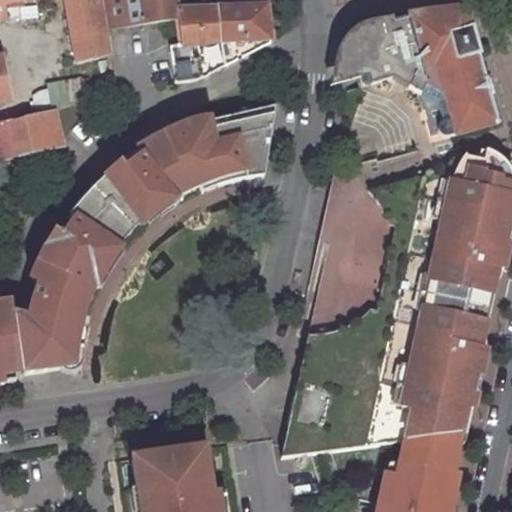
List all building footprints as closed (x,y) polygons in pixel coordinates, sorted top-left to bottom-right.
[(111,66),(99,0),(0,0),(0,4),(42,0),(63,0),(77,67),(111,66)] [(175,10),(174,0),(103,0),(109,31),(176,22),(175,10)] [(271,40),(265,6),(215,8),(221,43),(271,40)] [(422,67),(444,141),(450,139),(453,137),(454,141),(497,126),(493,111),(464,7),(407,15),(422,67)] [(215,8),(175,10),(176,22),(179,48),(179,50),(191,48),(201,46),(221,43),(215,8)] [(360,92),(390,83),(423,102),(434,138),(437,138),(441,140),(444,141),(422,67),(407,15),(383,19),(359,30),(353,41),(351,52),(351,76),(354,76),(360,92)] [(193,61),(191,48),(179,50),(179,48),(172,48),(177,85),(198,81),(203,79),(200,60),(193,61)] [(111,66),(77,67),(80,79),(113,79),(111,66)] [(64,75),(45,79),(50,98),(68,94),(64,75)] [(50,98),(40,101),(43,114),(91,102),(88,88),(68,94),(50,98)] [(119,246),(136,228),(139,225),(142,222),(140,217),(152,205),(164,197),(167,201),(198,187),(202,190),(233,181),(262,175),(275,104),(195,125),(194,121),(175,130),(154,141),(130,157),(127,159),(133,166),(127,171),(123,165),(111,175),(98,187),(84,203),(69,221),(75,226),(66,239),(60,235),(58,238),(54,234),(41,253),(34,268),(28,284),(38,290),(26,321),(12,318),(19,370),(20,377),(71,370),(72,353),(75,336),(82,312),(90,293),(100,274),(109,260),(119,246)] [(67,148),(57,115),(0,131),(0,150),(4,165),(67,148)] [(361,324),(356,327),(354,328),(341,335),(334,337),(325,339),(310,340),(283,460),(314,457),(334,454),(466,435),(485,351),(477,332),(485,291),(502,275),(511,221),(511,184),(510,181),(506,174),(497,165),(488,158),(480,154),(476,164),(462,169),(406,187),(395,233),(378,316),(370,315),(361,324)] [(476,164),(466,159),(462,169),(476,164)] [(11,308),(0,309),(0,373),(4,373),(19,370),(12,318),(11,308)] [(466,436),(466,435),(334,454),(314,457),(329,511),(449,511),(457,476),(451,475),(458,443),(463,441),(465,438),(466,436)] [(220,511),(219,501),(218,498),(212,498),(206,454),(143,463),(146,481),(135,482),(137,497),(141,497),(143,511),(220,511)] [(146,481),(143,463),(132,464),(135,482),(146,481)] [(143,511),(141,497),(137,497),(132,498),(133,511),(143,511)]
